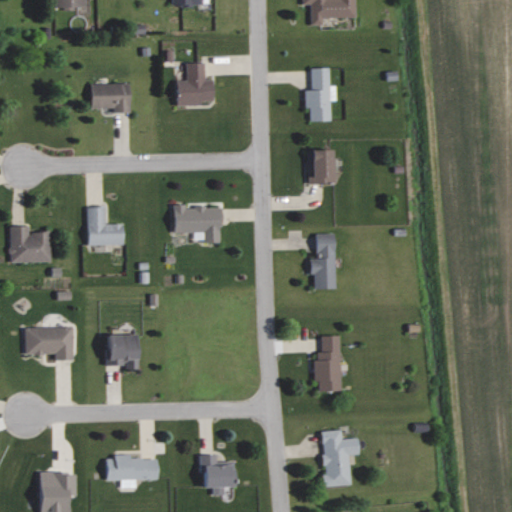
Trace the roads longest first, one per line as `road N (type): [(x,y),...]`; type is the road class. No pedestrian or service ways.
road 1 (residential): [(263,0),(271,408),(282,511)]
road 2 (residential): [(271,408),(29,416)]
road 3 (residential): [(266,162),(27,168)]
